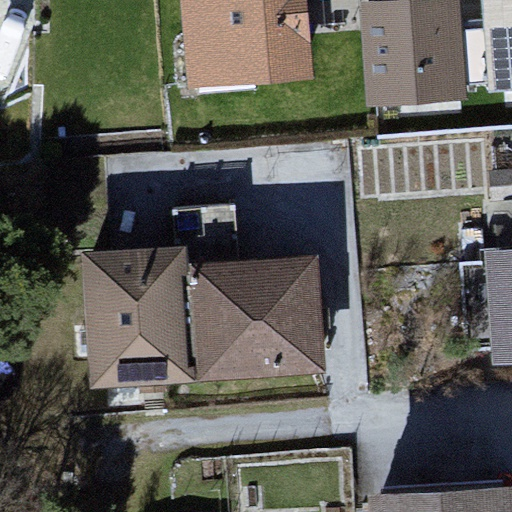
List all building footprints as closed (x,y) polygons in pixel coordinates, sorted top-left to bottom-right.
[(315,0),(186,0),(188,82),(317,79),(315,0)] [(511,4),(490,5),(496,93),(511,92),(511,4)] [(461,8),(369,13),(374,101),(466,96),(461,8)] [(182,358),(177,242),(96,246),(101,361),(182,358)] [(511,242),(503,243),(508,347),(511,346),(511,242)] [(312,252),(203,256),(207,361),(316,356),(312,252)] [(509,511),(509,491),(380,494),(380,511),(509,511)]
